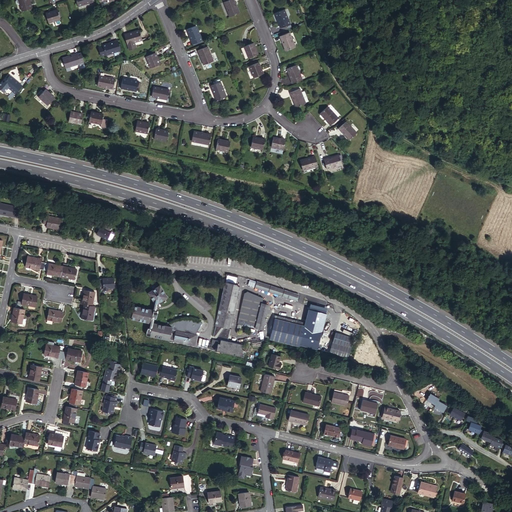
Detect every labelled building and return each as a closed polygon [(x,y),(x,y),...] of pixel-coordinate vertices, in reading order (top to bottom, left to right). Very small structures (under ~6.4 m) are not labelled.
[(32,8),(29,0),(19,0),(23,11),(32,8)] [(239,13),(233,0),(228,0),(225,1),(224,2),(230,16),(239,13)] [(61,19),(58,9),(46,13),(49,22),(61,19)] [(284,9),(275,13),(281,27),(290,24),(284,9)] [(202,40),(196,26),(187,29),(193,44),(202,40)] [(125,35),(127,44),(128,44),(134,42),(142,39),(140,30),(125,35)] [(289,33),(281,36),(286,51),(295,47),(289,33)] [(118,40),(98,47),(101,56),(114,52),(115,56),(119,54),(118,51),(121,50),(118,40)] [(258,54),(253,43),(244,46),(249,58),(258,54)] [(213,61),(207,46),(198,50),(204,65),(213,61)] [(156,52),(147,56),(151,67),(160,64),(156,52)] [(81,63),(78,53),(63,58),(66,68),(81,63)] [(263,74),(259,63),(249,66),(254,77),(263,74)] [(296,65),(287,69),(293,83),(302,79),(296,65)] [(16,93),(22,86),(10,75),(4,83),(3,82),(0,85),(0,88),(4,92),(8,87),(13,90),(16,93)] [(113,88),(115,78),(99,75),(98,85),(113,88)] [(138,81),(123,78),(121,87),(136,90),(138,81)] [(226,96),(220,82),(211,85),(217,100),(226,96)] [(169,90),(153,86),(152,96),(167,99),(169,90)] [(291,92),(296,107),(305,103),(299,88),(291,92)] [(55,97),(45,89),(39,96),(48,105),(55,97)] [(328,107),(320,113),(331,125),(338,118),(328,107)] [(69,121),(81,124),(83,114),(71,111),(69,121)] [(101,124),(103,114),(91,112),(89,121),(101,124)] [(148,133),(150,124),(137,121),(136,130),(148,133)] [(357,133),(346,121),(339,128),(349,140),(357,133)] [(167,141),(168,131),(156,128),(154,138),(167,141)] [(211,135),(199,132),(197,141),(209,144),(211,135)] [(263,149),(265,139),(253,137),(251,146),(263,149)] [(285,140),(273,137),(271,146),(284,149),(285,140)] [(228,151),(230,142),(218,139),(216,148),(228,151)] [(342,164),(339,155),(324,159),(327,169),(342,164)] [(315,156),(300,161),(303,170),(318,165),(315,156)] [(0,202),(0,214),(12,216),(15,206),(0,202)] [(45,215),(43,222),(47,223),(46,226),(61,229),(63,218),(45,215)] [(113,233),(102,227),(99,234),(110,239),(113,233)] [(40,269),(43,270),(45,262),(41,262),(42,259),(28,256),(25,266),(39,269),(40,269)] [(61,276),(63,266),(45,262),(43,270),(48,270),(47,273),(61,276)] [(76,269),(63,266),(61,276),(74,279),(76,269)] [(114,277),(98,279),(99,286),(103,286),(103,290),(108,289),(108,288),(115,287),(114,277)] [(256,281),(254,287),(296,300),(298,294),(272,286),(256,281)] [(236,284),(225,282),(213,336),(228,339),(240,289),(238,289),(238,287),(236,284)] [(155,304),(158,304),(168,297),(161,285),(149,293),(155,304)] [(84,290),(82,304),(84,304),(92,305),(95,292),(84,290)] [(263,329),(268,305),(261,303),(262,298),(247,291),(245,293),(238,323),(263,329)] [(18,301),(17,308),(21,308),(22,304),(35,307),(38,296),(24,293),(22,302),(18,301)] [(92,305),(84,304),(82,317),(92,319),(95,306),(92,305)] [(156,311),(158,304),(155,304),(154,310),(151,323),(150,328),(149,328),(148,330),(147,331),(147,332),(147,335),(151,336),(154,323),(155,319),(156,319),(157,317),(158,314),(158,313),(158,312),(158,311),(156,311)] [(151,323),(154,310),(134,306),(131,319),(151,323)] [(23,318),(25,309),(21,308),(17,308),(15,307),(12,321),(22,323),(22,322),(23,318)] [(61,322),(63,312),(50,309),(47,319),(61,322)] [(297,324),(275,318),(270,339),(307,348),(309,341),(312,325),(311,325),(312,321),(298,317),(297,321),(297,324)] [(172,327),(154,323),(151,336),(195,346),(197,334),(197,333),(203,323),(201,321),(197,320),(194,319),(192,319),(189,318),(186,318),(183,319),(180,320),(179,320),(178,320),(177,320),(175,321),(174,322),(170,323),(172,327)] [(354,338),(336,332),(330,352),(348,357),(354,338)] [(212,339),(210,349),(223,352),(240,355),(243,344),(219,339),(218,340),(212,339)] [(309,341),(307,348),(319,350),(321,344),(309,341)] [(58,357),(62,358),(63,351),(59,350),(60,346),(54,345),(47,344),(46,343),(44,354),(58,357)] [(63,351),(62,358),(66,359),(66,358),(80,361),(82,351),(68,348),(67,352),(63,351)] [(278,363),(280,356),(272,354),(269,366),(278,368),(279,363),(278,363)] [(106,368),(103,383),(110,385),(111,380),(115,381),(116,375),(116,374),(117,371),(119,371),(120,364),(109,361),(107,368),(106,368)] [(140,372),(155,376),(158,365),(143,362),(140,372)] [(39,380),(42,366),(31,364),(29,378),(39,380)] [(163,366),(160,375),(169,378),(174,380),(177,369),(163,366)] [(190,366),(187,376),(191,377),(191,378),(200,380),(203,370),(193,368),(194,367),(190,366)] [(88,372),(78,370),(75,384),(84,385),(86,386),(88,372)] [(265,374),(255,371),(253,376),(263,379),(265,374)] [(230,374),(228,385),(239,387),(241,377),(230,374)] [(275,376),(265,374),(263,379),(261,391),(271,394),(275,376)] [(39,389),(29,387),(26,401),(36,403),(39,389)] [(74,389),(72,388),(68,407),(76,408),(77,403),(80,404),(83,390),(74,389)] [(323,396),(305,392),(303,402),(320,406),(323,396)] [(349,395),(334,392),(332,402),(347,405),(349,395)] [(106,395),(102,411),(112,413),(114,406),(116,406),(117,401),(114,401),(115,397),(106,395)] [(17,399),(3,396),(1,407),(15,409),(17,399)] [(220,396),(217,407),(222,408),(222,409),(231,411),(233,410),(234,406),(233,405),(234,400),(220,396)] [(429,396),(426,402),(435,407),(434,409),(443,414),(446,407),(437,403),(438,400),(429,396)] [(378,404),(363,400),(360,409),(375,413),(378,404)] [(258,412),(266,414),(268,415),(268,418),(273,419),(276,408),(260,404),(258,412)] [(68,407),(66,406),(64,419),(64,420),(63,424),(70,425),(71,421),(74,421),(76,408),(68,407)] [(151,415),(149,423),(159,426),(160,419),(162,419),(164,410),(151,407),(149,414),(151,415)] [(400,411),(385,407),(382,418),(397,421),(400,411)] [(450,415),(463,420),(466,412),(453,407),(450,415)] [(306,424),(309,414),(291,410),(289,421),(293,421),(306,424)] [(174,420),(172,431),(184,434),(185,428),(183,427),(185,423),(186,423),(186,419),(176,416),(175,420),(174,420)] [(481,425),(471,422),(469,429),(479,432),(480,429),(481,425)] [(338,437),(340,428),(326,424),(323,433),(338,437)] [(363,440),(363,442),(362,443),(371,446),(374,434),(357,429),(357,430),(353,429),(350,438),(354,439),(355,438),(363,440)] [(89,437),(86,448),(97,450),(99,439),(98,439),(99,432),(89,430),(87,437),(89,437)] [(494,433),(485,430),(484,434),(482,438),(492,441),(494,436),(494,433)] [(216,431),(214,443),(225,445),(226,445),(233,446),(235,436),(228,434),(227,436),(223,434),(223,432),(216,431)] [(40,435),(26,432),(26,436),(24,443),(37,445),(40,435)] [(10,444),(23,447),(24,443),(26,436),(12,433),(10,444)] [(56,434),(51,433),(48,444),(62,446),(64,436),(56,434)] [(116,434),(114,445),(125,448),(125,446),(129,447),(132,436),(125,435),(125,436),(116,434)] [(404,450),(407,439),(392,436),(389,446),(404,450)] [(492,441),(491,443),(501,446),(502,445),(503,441),(504,439),(494,436),(492,441)] [(142,442),(140,449),(145,450),(144,452),(155,455),(157,445),(146,442),(146,443),(142,442)] [(462,443),(458,449),(470,457),(475,451),(462,443)] [(175,444),(172,460),(182,462),(183,456),(186,456),(187,452),(182,451),(183,446),(175,444)] [(297,461),(300,453),(287,450),(285,458),(297,461)] [(252,459),(242,456),(240,464),(241,464),(240,471),(251,474),(253,467),(250,466),(252,459)] [(330,472),(332,461),(327,460),(327,458),(318,456),(316,467),(325,469),(324,470),(330,472)] [(33,473),(32,483),(49,486),(51,476),(37,474),(37,472),(34,471),(33,473)] [(78,472),(74,471),(73,475),(72,484),(75,485),(89,488),(89,487),(91,478),(85,477),(78,476),(78,472)] [(73,475),(57,472),(55,481),(68,484),(72,484),(73,475)] [(28,482),(32,483),(33,473),(30,473),(29,473),(28,480),(15,477),(13,487),(27,490),(28,482)] [(296,491),(299,477),(289,475),(286,489),(296,491)] [(395,475),(391,490),(400,492),(404,478),(395,475)] [(183,476),(170,478),(171,488),(184,486),(183,476)] [(94,479),(91,478),(89,487),(92,488),(91,496),(105,498),(107,489),(93,486),(94,479)] [(437,485),(421,481),(419,492),(435,496),(437,485)] [(334,500),(336,489),(320,485),(318,496),(334,500)] [(356,491),(356,490),(350,488),(348,497),(360,500),(362,492),(356,491)] [(222,500),(220,491),(207,492),(209,502),(222,500)] [(452,500),(463,503),(465,493),(454,491),(452,500)] [(249,492),(239,493),(241,507),(251,506),(249,492)] [(172,497),(162,498),(163,511),(173,511),(174,511),(172,497)] [(389,511),(393,501),(382,498),(380,504),(382,504),(380,511),(389,511)] [(492,511),(494,504),(484,502),(481,511),(492,511)]
